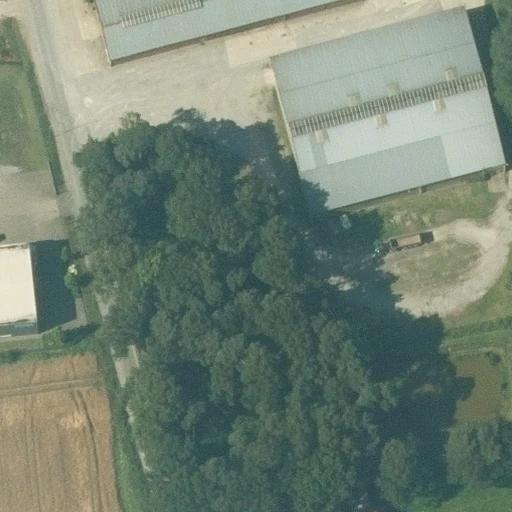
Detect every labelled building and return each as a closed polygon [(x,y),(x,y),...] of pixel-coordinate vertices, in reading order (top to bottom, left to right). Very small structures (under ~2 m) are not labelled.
[(278,0),(92,0),(109,66),(284,21),(278,0)] [(361,0),(278,0),(284,21),(362,1),(361,0)] [(464,15),(269,66),(310,222),(505,171),(464,15)] [(5,258),(0,258),(0,338),(37,335),(34,304),(42,303),(36,246),(4,250),(5,258)] [(370,511),(367,499),(348,505),(350,511),(370,511)]
